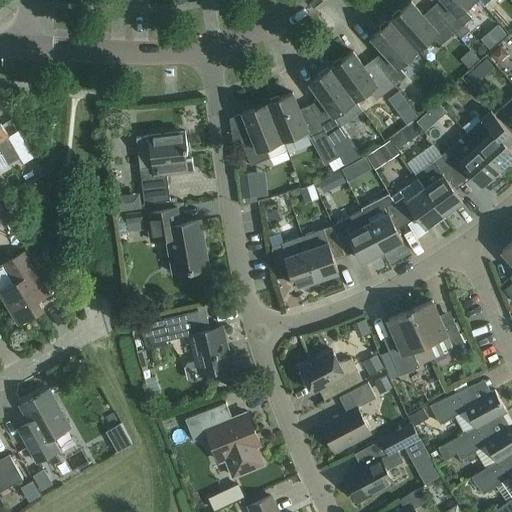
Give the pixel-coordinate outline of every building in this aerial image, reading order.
[(463,8),(471,0),(443,0),(444,1),(435,9),(455,31),(460,38),(470,29),(464,23),(471,16),(463,8)] [(391,19),(417,48),(430,37),(438,46),(455,31),(435,9),(425,17),(411,1),(391,19)] [(397,66),(417,48),(391,19),(371,36),(385,53),(376,61),(395,85),(405,75),(397,66)] [(376,99),(395,85),(376,61),(366,68),(353,51),(331,66),(355,99),(368,89),(376,99)] [(322,100),(312,107),(324,129),(326,134),(340,124),(339,123),(360,107),(355,99),(331,66),(309,82),(322,100)] [(309,136),(324,129),(312,107),(300,112),(292,92),(267,102),(282,139),(286,148),(310,138),(309,136)] [(511,96),(494,112),(511,132),(511,96)] [(282,139),(267,102),(228,117),(229,141),(239,136),(251,164),(287,150),(286,148),(282,139)] [(491,110),(466,132),(499,169),(511,157),(511,150),(507,144),(511,139),(511,132),(494,112),(491,110)] [(0,151),(1,151),(7,162),(22,153),(0,117),(0,151)] [(144,203),(170,200),(167,173),(194,169),(192,156),(186,157),(185,150),(188,150),(185,130),(136,136),(144,203)] [(466,132),(441,154),(464,182),(473,174),(482,184),(499,169),(466,132)] [(454,189),(464,182),(441,154),(415,173),(417,176),(425,187),(444,213),(462,200),(454,189)] [(425,187),(417,176),(391,195),(394,201),(408,223),(418,215),(426,226),(444,213),(425,187)] [(368,222),(383,250),(403,240),(396,228),(408,223),(394,201),(385,206),(387,211),(368,222)] [(440,245),(457,235),(452,226),(474,213),(468,202),(428,225),(440,245)] [(166,237),(173,273),(176,272),(179,275),(188,273),(190,270),(208,266),(200,219),(179,223),(176,207),(146,213),(151,239),(166,237)] [(123,213),(125,222),(143,219),(141,210),(123,213)] [(363,261),(383,250),(368,222),(348,232),(345,226),(336,231),(346,254),(357,249),(363,261)] [(334,259),(346,254),(336,231),(333,224),(302,235),(317,279),(338,271),(334,259)] [(296,286),(317,279),(302,235),(270,246),(281,277),(291,273),(296,286)] [(511,240),(502,250),(511,261),(511,273),(509,276),(511,279),(511,240)] [(0,292),(18,323),(42,309),(37,301),(49,294),(23,251),(4,263),(15,283),(0,292)] [(410,309),(431,358),(453,349),(452,345),(463,341),(453,317),(442,322),(432,299),(410,309)] [(199,318),(197,309),(164,317),(165,324),(140,330),(144,345),(190,334),(196,358),(189,360),(185,366),(187,376),(193,381),(202,379),(207,372),(231,366),(221,325),(208,328),(206,317),(199,318)] [(410,309),(388,318),(398,341),(387,345),(399,375),(419,366),(418,364),(431,358),(410,309)] [(299,367),(311,390),(333,379),(340,391),(362,379),(351,357),(339,363),(332,349),(299,367)] [(335,450),(370,432),(357,407),(376,397),(368,381),(339,396),(347,411),(321,425),(335,450)] [(488,420),(507,410),(495,389),(474,400),(467,386),(429,404),(440,423),(453,416),(462,433),(475,426),(475,427),(488,420)] [(69,426),(48,389),(21,404),(29,419),(16,426),(36,461),(58,448),(51,436),(69,426)] [(256,446),(260,444),(247,411),(232,417),(226,401),(185,418),(194,440),(209,434),(219,460),(228,457),(235,475),(263,463),(256,446)] [(509,454),(511,452),(511,423),(495,433),(488,420),(475,427),(475,426),(462,433),(436,447),(444,459),(456,452),(461,459),(485,443),(496,461),(509,453),(509,454)] [(387,453),(380,439),(359,450),(366,464),(344,475),(357,500),(393,481),(386,468),(402,460),(396,448),(387,453)] [(471,476),(483,493),(507,477),(511,483),(511,458),(509,454),(509,453),(496,461),(471,476)] [(0,490),(23,478),(9,454),(0,458),(0,490)] [(440,475),(432,461),(416,469),(424,483),(440,475)] [(405,508),(398,511),(416,511),(414,508),(421,503),(424,493),(420,487),(399,499),(405,508)] [(276,511),(278,511),(270,495),(249,505),(251,511),(276,511)] [(430,511),(454,511),(443,497),(428,509),(430,511)] [(511,511),(511,497),(495,510),(496,511),(511,511)]
